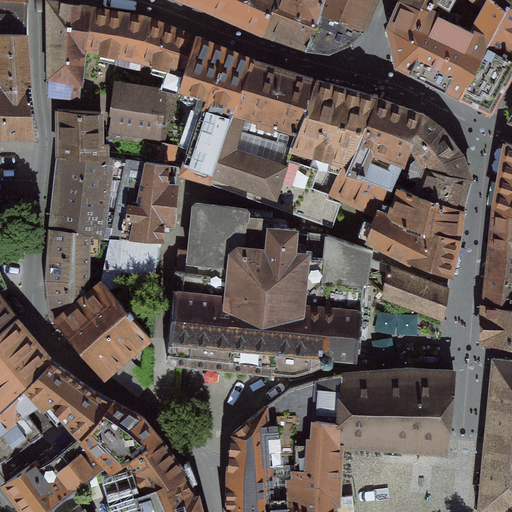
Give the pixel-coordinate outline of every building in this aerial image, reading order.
[(0,0),(0,21),(1,34),(27,34),(25,0),(0,0)] [(179,0),(266,34),(277,0),(179,0)] [(277,0),(266,34),(307,50),(326,0),(277,0)] [(383,0),(326,0),(307,50),(333,57),(350,51),(368,36),(383,0)] [(435,14),(401,2),(390,28),(398,65),(459,96),(506,10),(494,0),(472,0),(485,10),(474,32),(435,14)] [(401,0),(401,2),(435,14),(440,5),(448,8),(453,0),(401,0)] [(511,0),(494,0),(505,8),(508,2),(511,5),(511,0)] [(90,10),(42,1),(47,96),(79,97),(80,92),(83,62),(84,48),(90,10)] [(506,10),(459,96),(494,113),(511,79),(511,5),(508,2),(505,8),(506,10)] [(132,16),(90,10),(84,48),(139,61),(137,70),(143,71),(145,63),(170,68),(186,72),(197,40),(132,16)] [(3,89),(29,90),(27,34),(1,34),(3,89)] [(254,62),(197,40),(186,72),(180,91),(208,97),(181,173),(198,179),(201,168),(207,170),(205,174),(212,176),(237,110),(254,62)] [(83,62),(80,92),(97,93),(100,63),(83,62)] [(317,81),(254,62),(237,110),(247,113),(264,119),(261,126),(289,135),(291,129),(302,132),(317,81)] [(180,91),(186,72),(170,68),(163,90),(179,93),(180,91)] [(380,96),(317,81),(302,132),(296,149),(317,156),(345,164),(348,165),(380,96)] [(165,141),(179,93),(163,90),(118,83),(110,138),(149,144),(164,146),(165,141)] [(3,89),(0,88),(0,136),(29,137),(29,90),(3,89)] [(422,114),(380,96),(348,165),(346,170),(361,176),(372,150),(394,160),(383,185),(393,190),(395,186),(399,175),(411,147),(422,114)] [(103,113),(59,110),(60,155),(104,159),(103,156),(108,157),(108,146),(102,145),(103,113)] [(201,168),(198,179),(334,228),(341,203),(328,199),(330,194),(312,188),(320,167),(314,165),(317,156),(296,149),(302,132),(291,129),(289,135),(279,163),(234,148),(247,113),(237,110),(212,176),(205,174),(207,170),(201,168)] [(445,127),(422,114),(411,147),(426,167),(471,180),(462,153),(445,127)] [(164,146),(159,164),(169,165),(177,145),(165,141),(164,146)] [(164,146),(149,144),(147,162),(159,164),(164,146)] [(511,147),(505,146),(501,176),(496,208),(511,213),(511,147)] [(104,159),(60,155),(53,201),(108,210),(109,180),(124,181),(128,160),(108,157),(103,156),(104,159)] [(147,162),(128,160),(124,181),(112,238),(160,242),(163,242),(165,222),(174,223),(177,185),(168,185),(169,165),(159,164),(147,162)] [(423,173),(426,167),(415,163),(413,170),(423,173)] [(452,276),(459,238),(385,213),(390,200),(394,190),(393,190),(383,185),(361,176),(346,170),(348,165),(345,164),(332,190),(377,213),(368,239),(414,262),(452,276)] [(465,209),(471,180),(426,167),(423,173),(413,170),(411,175),(422,178),(417,193),(465,209)] [(395,186),(403,189),(407,190),(410,180),(399,175),(395,186)] [(459,238),(465,209),(417,193),(407,190),(403,189),(397,204),(390,200),(385,213),(459,238)] [(53,201),(50,229),(79,233),(103,239),(108,210),(53,201)] [(276,370),(293,225),(255,209),(197,203),(191,252),(182,251),(180,270),(178,270),(169,362),(276,370)] [(511,213),(496,208),(491,248),(487,304),(511,307),(511,213)] [(310,364),(327,235),(293,225),(276,370),(308,373),(310,364)] [(79,233),(50,229),(47,305),(51,322),(77,302),(79,233)] [(374,251),(327,235),(310,364),(333,366),(334,356),(358,359),(365,283),(370,281),(374,251)] [(160,242),(112,238),(103,281),(110,289),(120,284),(123,267),(157,270),(160,242)] [(452,290),(389,265),(384,295),(446,318),(452,290)] [(0,332),(16,318),(0,294),(0,290),(8,287),(0,269),(0,332)] [(77,302),(51,322),(108,375),(152,337),(110,289),(103,281),(77,302)] [(511,307),(487,304),(485,341),(511,344),(511,307)] [(26,387),(52,362),(16,318),(0,332),(0,400),(4,405),(18,419),(28,413),(40,405),(41,404),(26,387)] [(511,361),(494,358),(490,404),(511,408),(511,361)] [(83,438),(112,402),(69,376),(52,362),(26,387),(41,404),(40,405),(56,424),(60,429),(69,422),(81,437),(83,438)] [(131,367),(117,381),(138,398),(151,383),(131,367)] [(445,449),(452,373),(408,368),(352,373),(321,379),(318,418),(342,420),(342,443),(445,449)] [(292,388),(268,406),(270,435),(316,434),(318,418),(321,379),(292,388)] [(128,462),(164,438),(130,412),(112,402),(83,438),(106,464),(114,472),(128,462)] [(511,408),(490,404),(485,452),(480,499),(479,511),(511,511),(511,408)] [(0,432),(18,419),(4,405),(0,408),(0,432)] [(28,413),(43,434),(56,424),(40,405),(28,413)] [(270,435),(268,406),(233,433),(229,471),(230,508),(274,505),(273,493),(270,435)] [(18,419),(0,432),(0,461),(6,457),(8,459),(43,434),(28,413),(18,419)] [(355,511),(354,496),(339,498),(342,443),(342,420),(318,418),(316,434),(270,435),(273,493),(280,493),(279,479),(292,478),(294,503),(274,505),(230,508),(230,511),(355,511)] [(83,438),(81,437),(43,467),(39,460),(3,486),(22,511),(43,511),(60,500),(75,490),(106,464),(83,438)] [(190,511),(186,498),(164,438),(128,462),(130,466),(133,464),(149,490),(108,503),(111,511),(190,511)] [(88,511),(75,490),(60,500),(68,511),(89,511),(88,511)] [(68,511),(60,500),(43,511),(68,511)]
